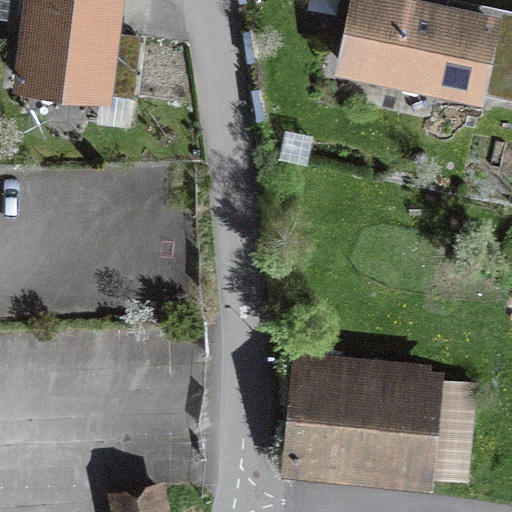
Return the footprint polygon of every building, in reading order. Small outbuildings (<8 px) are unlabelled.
[(33,0),(23,83),(102,93),(113,0),(33,0)] [(399,0),(357,0),(344,65),(476,93),(477,90),(492,19),(399,0)] [(492,19),(477,90),(511,97),(511,10),(494,7),(492,19)] [(470,385),(299,370),(291,462),(462,477),(470,385)] [(117,498),(119,511),(162,511),(158,490),(117,498)]
